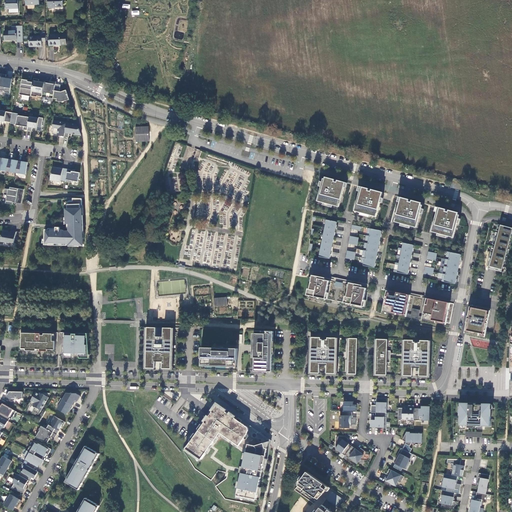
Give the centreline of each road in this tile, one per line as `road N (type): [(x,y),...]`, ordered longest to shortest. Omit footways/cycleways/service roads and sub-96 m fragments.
road 1 (tertiary): [(147,108),(479,207)]
road 2 (residential): [(96,382),(23,511)]
road 3 (residential): [(0,218),(33,216),(45,148),(0,140)]
road 4 (unknown): [(310,381),(309,335),(342,330),(363,337),(366,382)]
road 5 (residential): [(96,382),(223,386)]
road 6 (residential): [(218,378),(96,375)]
